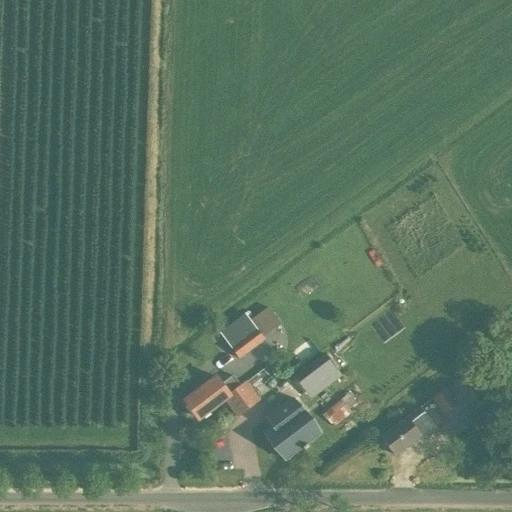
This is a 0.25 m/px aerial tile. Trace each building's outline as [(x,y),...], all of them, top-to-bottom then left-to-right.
[(244,313),(218,332),(238,358),(264,339),(262,336),(279,323),(268,308),(250,321),(244,313)] [(511,344),(499,354),(507,364),(503,367),(509,374),(511,371),(511,344)] [(324,354),(295,376),(308,394),(337,371),(324,354)] [(261,393),(279,382),(268,365),(250,376),(261,393)] [(236,415),(257,399),(245,383),(246,382),(245,381),(240,386),(232,375),(220,384),(214,376),(184,399),(198,419),(224,399),(236,415)] [(445,387),(432,397),(444,413),(468,395),(456,379),(445,388),(445,387)] [(274,426),(265,433),(285,459),(301,446),(303,449),(308,446),(306,443),(318,433),(320,433),(300,406),(300,407),(293,398),(267,417),(274,426)] [(351,412),(349,409),(341,399),(323,414),(333,427),(351,412)] [(421,438),(435,428),(418,406),(379,436),(393,454),(419,435),(421,438)]
